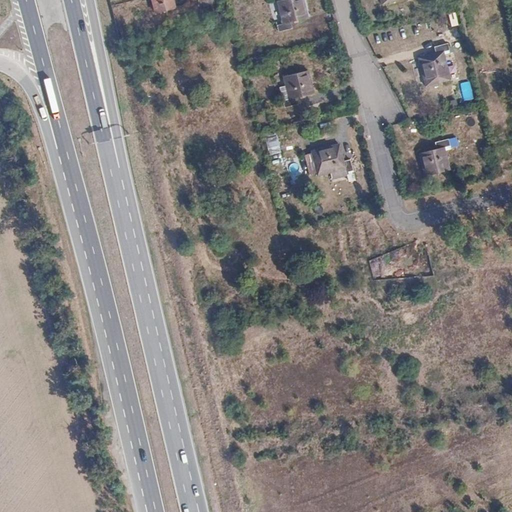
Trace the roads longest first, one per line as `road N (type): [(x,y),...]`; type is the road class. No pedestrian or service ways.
road 1 (primary): [(26,0),(155,511)]
road 2 (primary): [(0,64),(24,80),(41,115),(147,511)]
road 3 (primary): [(153,354),(71,0)]
road 4 (primary): [(153,354),(88,0)]
road 5 (residential): [(340,0),(399,222),(511,195)]
road 6 (primary): [(198,511),(153,354)]
road 7 (primary): [(189,511),(153,354)]
